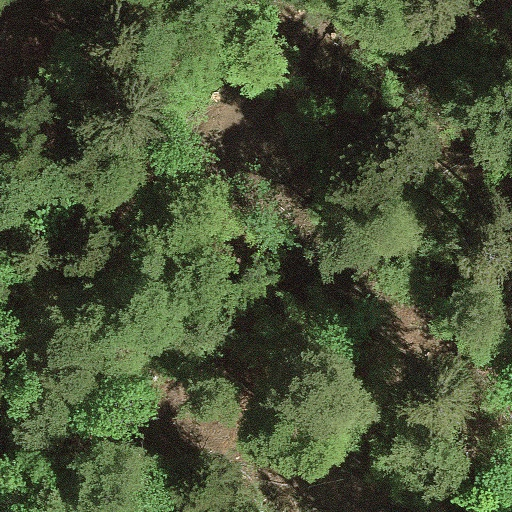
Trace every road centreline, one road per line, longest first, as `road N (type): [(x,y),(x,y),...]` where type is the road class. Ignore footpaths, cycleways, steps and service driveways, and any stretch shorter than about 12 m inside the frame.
road 1 (track): [(339,0),(268,83),(188,383),(131,496)]
road 2 (track): [(70,0),(54,157),(62,204),(79,232),(132,241),(238,203)]
